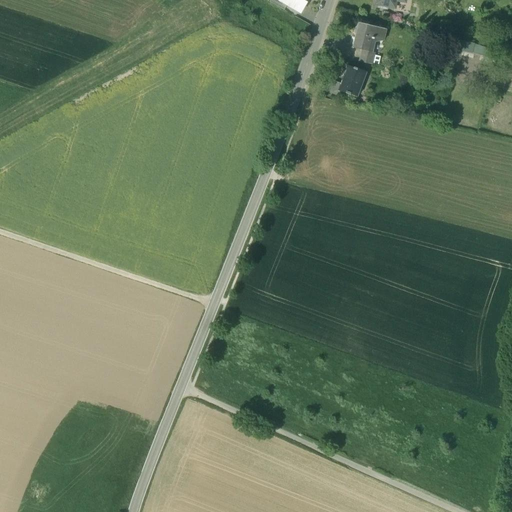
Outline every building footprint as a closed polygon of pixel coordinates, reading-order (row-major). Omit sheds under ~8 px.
[(279,0),(278,0),(270,0),(270,2),(284,10),(287,5),(279,0)] [(306,2),(302,0),(279,0),(287,5),(300,13),(306,2)] [(386,29),(361,23),(358,34),(355,33),(352,48),(361,50),(368,52),(372,38),(371,38),(383,40),(386,29)] [(475,44),(464,41),(462,49),(473,52),(475,44)] [(496,52),(475,45),(473,52),(473,54),(494,60),(496,52)] [(368,52),(361,50),(358,62),(372,65),(375,53),(368,52)] [(365,72),(353,67),(353,68),(346,65),(343,74),(343,75),(340,82),(340,83),(337,90),(340,91),(348,94),(348,96),(355,99),(365,72)] [(336,82),(325,78),(326,78),(325,77),(320,89),(338,96),(340,91),(337,90),(340,83),(336,82)]
